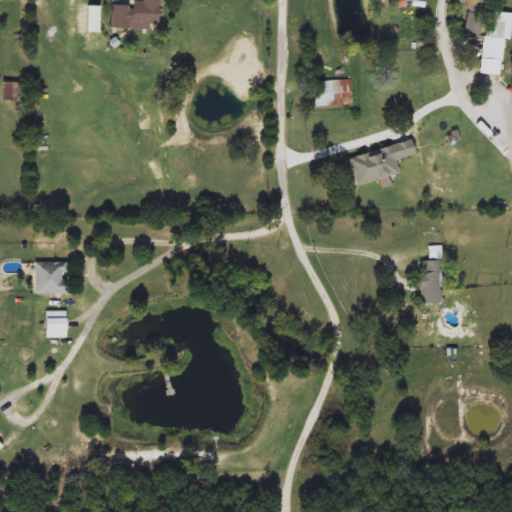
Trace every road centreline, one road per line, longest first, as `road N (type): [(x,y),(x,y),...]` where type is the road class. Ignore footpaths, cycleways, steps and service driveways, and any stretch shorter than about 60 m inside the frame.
road 1 (residential): [(288,511),(296,460),(340,332),(287,192),(284,0)]
road 2 (residential): [(135,274),(181,238),(104,238),(93,254),(95,274),(103,281),(135,274)]
